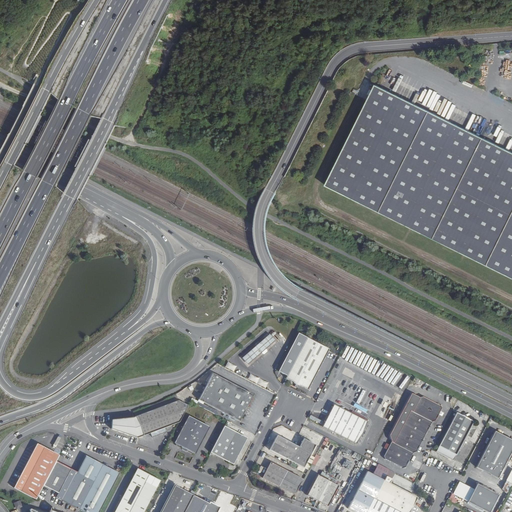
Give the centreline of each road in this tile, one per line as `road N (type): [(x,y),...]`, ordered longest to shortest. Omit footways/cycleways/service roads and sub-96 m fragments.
road 1 (unclassified): [(511,35),(365,46),(333,65),(263,216),(273,265),(299,292)]
road 2 (trunk): [(0,276),(139,0)]
road 3 (trunk): [(35,263),(166,0)]
road 4 (trunk): [(121,0),(0,234)]
road 5 (tertiary): [(192,329),(198,355),(181,373),(83,398),(0,450)]
road 6 (unclassified): [(511,400),(299,292)]
road 7 (trunk): [(0,420),(61,394),(152,325),(178,322)]
road 8 (trunk): [(92,0),(0,181)]
road 9 (secondary): [(336,328),(511,414)]
road 10 (trunk): [(98,194),(153,249),(150,294),(126,332)]
road 11 (trunk): [(126,332),(39,395),(16,393),(0,377)]
road 12 (tertiary): [(98,397),(191,373),(220,325)]
road 13 (unclassified): [(105,443),(237,489)]
road 14 (secondary): [(202,254),(98,194)]
